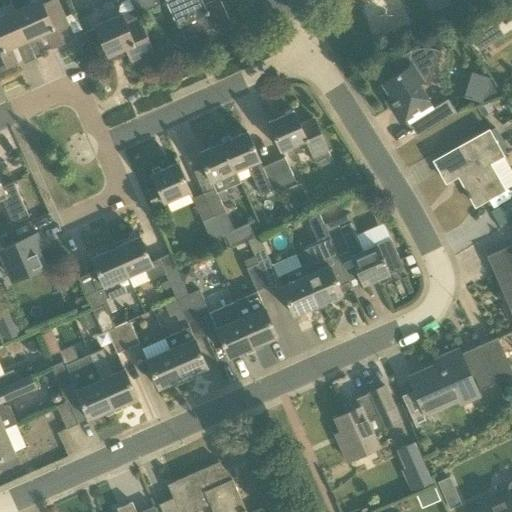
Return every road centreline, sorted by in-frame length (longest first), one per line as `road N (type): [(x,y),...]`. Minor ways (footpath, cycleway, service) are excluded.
road 1 (residential): [(310,54),(437,259),(444,285),(435,315),(0,504)]
road 2 (residential): [(104,146),(120,185),(113,199),(69,221),(21,105)]
road 3 (residential): [(104,146),(310,54)]
road 4 (residential): [(21,105),(78,83),(104,146)]
